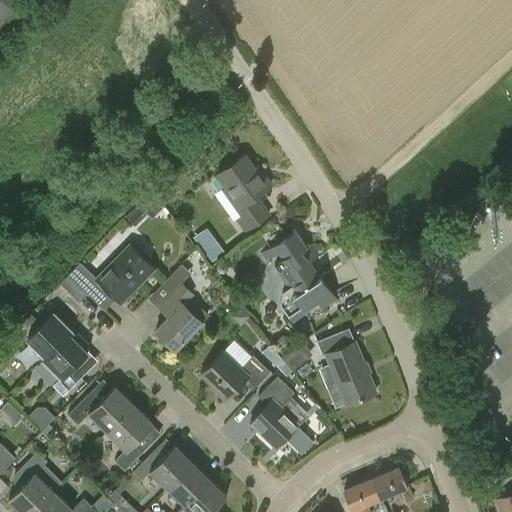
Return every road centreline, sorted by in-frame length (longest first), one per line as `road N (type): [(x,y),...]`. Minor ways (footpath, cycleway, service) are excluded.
road 1 (residential): [(278,504),(117,344),(134,326)]
road 2 (track): [(338,218),(511,58)]
road 3 (residential): [(427,420),(338,218)]
road 4 (residential): [(278,504),(327,462),(427,420)]
road 5 (residential): [(249,80),(338,218)]
